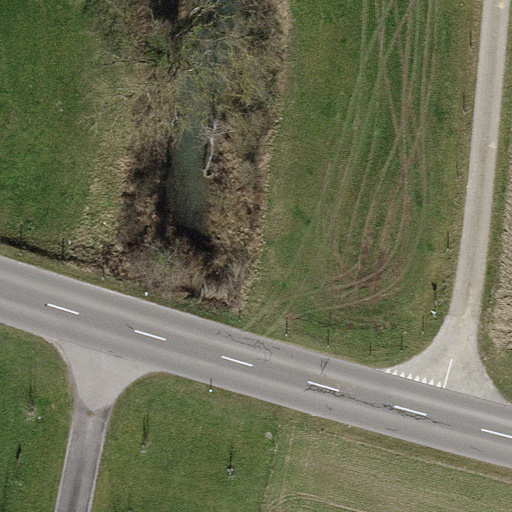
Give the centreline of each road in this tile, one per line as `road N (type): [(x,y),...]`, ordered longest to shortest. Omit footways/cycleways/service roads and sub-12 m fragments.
road 1 (tertiary): [(0,289),(511,436)]
road 2 (track): [(450,420),(492,0)]
road 3 (track): [(75,511),(112,326)]
